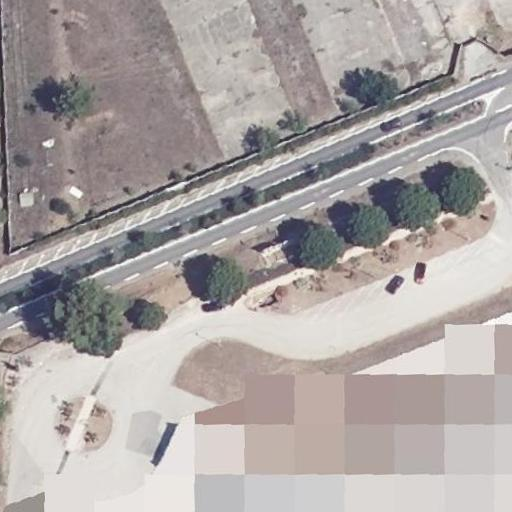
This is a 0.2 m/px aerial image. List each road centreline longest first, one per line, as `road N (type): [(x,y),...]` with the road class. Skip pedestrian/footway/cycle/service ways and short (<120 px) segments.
road 1 (primary): [(511,74),(0,284)]
road 2 (primary): [(0,320),(511,112)]
